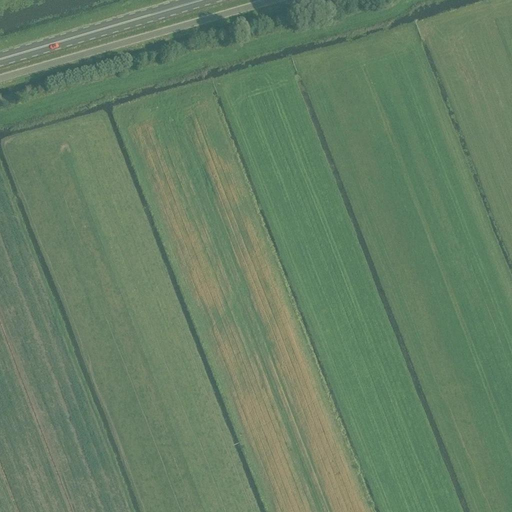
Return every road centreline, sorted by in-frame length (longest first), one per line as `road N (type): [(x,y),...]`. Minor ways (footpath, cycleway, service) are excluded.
road 1 (unclassified): [(0,76),(248,0)]
road 2 (primary): [(0,54),(186,0)]
